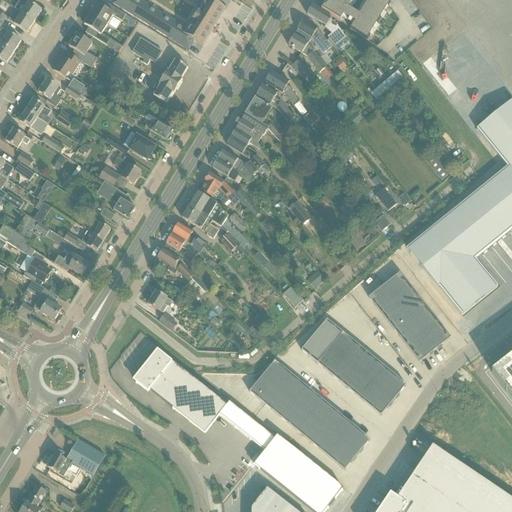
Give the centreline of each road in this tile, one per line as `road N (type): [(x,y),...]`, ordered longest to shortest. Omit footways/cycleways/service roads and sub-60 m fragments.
road 1 (residential): [(148,263),(297,15)]
road 2 (unclassified): [(346,511),(445,369),(511,318)]
road 3 (primary): [(151,223),(285,7)]
road 4 (residential): [(269,0),(144,207)]
road 5 (residential): [(0,121),(86,0)]
road 6 (residential): [(144,207),(75,311),(83,323)]
